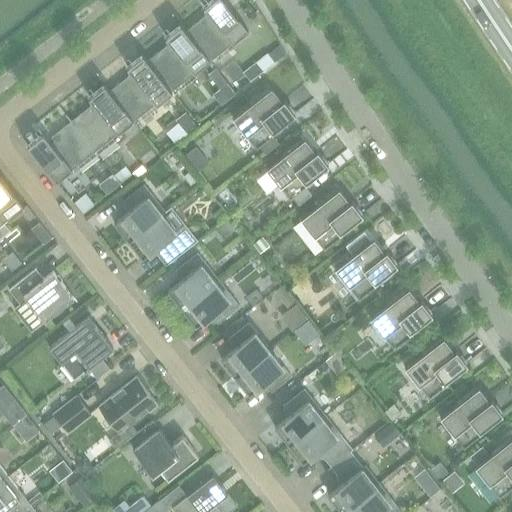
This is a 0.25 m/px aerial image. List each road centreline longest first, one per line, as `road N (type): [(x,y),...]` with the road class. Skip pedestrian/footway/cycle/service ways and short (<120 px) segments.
road 1 (residential): [(290,511),(0,142)]
road 2 (residential): [(511,320),(291,0)]
road 3 (residential): [(0,119),(151,0)]
